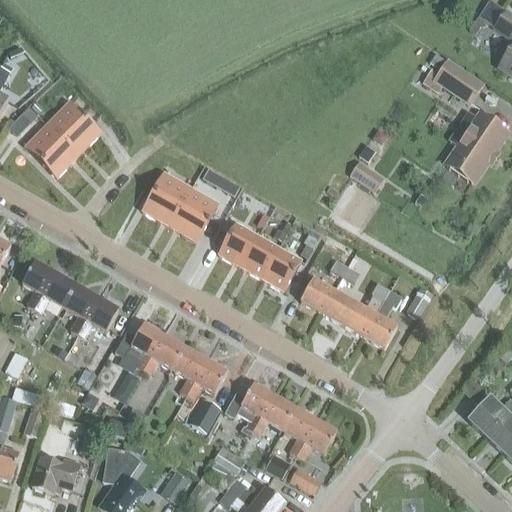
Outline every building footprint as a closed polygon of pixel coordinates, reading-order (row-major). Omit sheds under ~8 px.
[(489,4),(479,20),(484,23),(494,30),(504,14),(489,4)] [(511,18),(505,13),(491,33),(511,46),(511,18)] [(511,80),(511,48),(498,70),(511,80)] [(441,74),(446,66),(434,58),(429,66),(441,74)] [(437,96),(442,89),(469,107),(481,89),(446,66),(441,74),(439,77),(431,72),(422,86),(437,96)] [(0,116),(7,105),(0,100),(0,91),(1,90),(9,76),(0,70),(0,116)] [(71,103),(48,124),(78,156),(101,135),(71,103)] [(27,112),(22,118),(30,126),(36,120),(27,112)] [(471,186),(504,137),(479,119),(445,169),(471,186)] [(22,140),(21,141),(25,145),(55,177),(78,156),(48,124),(25,144),(22,140)] [(367,166),(375,155),(365,149),(358,160),(367,166)] [(374,196),(384,182),(359,165),(349,180),(374,196)] [(163,177),(141,215),(168,231),(190,193),(164,177),(166,173),(166,172),(163,177)] [(221,181),(207,173),(201,183),(215,191),(221,181)] [(190,193),(168,231),(195,246),(217,208),(190,193)] [(235,228),(217,259),(239,272),(257,241),(235,228)] [(257,241),(239,272),(260,284),(278,253),(257,241)] [(0,245),(0,267),(9,251),(0,245)] [(305,248),(299,258),(306,263),(312,252),(305,248)] [(278,253),(260,284),(281,297),(299,266),(278,253)] [(340,282),(347,270),(338,265),(334,263),(328,275),(340,282)] [(32,314),(53,278),(33,267),(21,289),(34,296),(26,310),(32,314)] [(347,270),(340,282),(352,289),(358,278),(347,270)] [(62,312),(75,290),(53,278),(32,314),(39,318),(47,304),(62,312)] [(320,317),(333,295),(311,283),(299,305),(320,317)] [(362,341),(388,295),(376,288),(371,298),(372,299),(364,313),(353,307),(341,329),(362,341)] [(69,335),(76,339),(97,303),(75,290),(62,312),(77,321),(69,335)] [(417,324),(432,299),(418,291),(404,315),(417,324)] [(341,329),(353,307),(333,295),(320,317),(341,329)] [(388,295),(362,341),(383,353),(396,331),(383,324),(391,309),(394,311),(399,301),(388,295)] [(76,339),(83,343),(91,328),(105,336),(117,314),(97,303),(76,339)] [(23,330),(25,320),(13,317),(10,327),(23,330)] [(138,382),(142,376),(162,340),(155,336),(157,333),(147,327),(145,330),(142,329),(135,341),(126,335),(114,356),(124,362),(126,358),(139,365),(131,378),(138,382)] [(171,374),(184,353),(162,340),(142,376),(149,380),(157,366),(171,374)] [(505,367),(511,360),(511,353),(505,347),(495,358),(505,367)] [(62,363),(66,356),(58,351),(54,358),(62,363)] [(185,401),(206,365),(184,353),(171,374),(186,383),(178,397),(185,401)] [(16,382),(26,363),(14,356),(3,376),(16,382)] [(206,365),(185,401),(192,405),(200,391),(213,398),(226,376),(206,365)] [(76,388),(87,394),(95,380),(84,374),(76,388)] [(128,397),(137,381),(127,376),(121,386),(123,394),(128,397)] [(251,437),(272,401),(264,396),(266,393),(256,387),(254,391),(252,389),(244,401),(235,396),(223,417),(232,422),(235,418),(247,426),(244,433),(251,437)] [(94,402),(87,398),(81,408),(91,414),(95,407),(94,402)] [(281,435),(294,413),(272,401),(251,437),(246,447),(254,452),(260,441),(258,440),(265,427),(281,435)] [(468,425),(486,442),(507,420),(511,413),(511,411),(509,409),(511,406),(511,405),(509,402),(499,413),(489,403),(468,425)] [(0,482),(9,485),(18,456),(1,451),(15,406),(8,403),(0,428),(0,482)] [(205,438),(219,413),(203,403),(189,428),(205,438)] [(36,442),(44,417),(30,412),(21,437),(36,442)] [(141,430),(147,420),(133,412),(127,422),(141,430)] [(295,461),(316,425),(294,413),(281,435),(295,444),(288,457),(295,461)] [(511,424),(507,420),(486,442),(503,458),(511,448),(511,424)] [(123,442),(127,430),(109,424),(105,436),(123,442)] [(316,425),(295,461),(302,465),(310,451),(323,459),(336,437),(316,425)] [(93,461),(100,439),(85,434),(79,457),(93,461)] [(140,459),(146,449),(135,441),(128,450),(140,459)] [(511,466),(511,448),(503,458),(511,466)] [(235,479),(244,464),(221,450),(212,464),(235,479)] [(98,511),(131,511),(144,495),(126,482),(138,464),(125,455),(107,453),(101,487),(114,489),(98,511)] [(59,468),(40,462),(30,492),(52,498),(55,490),(70,495),(78,469),(61,463),(59,468)] [(281,483),(290,468),(282,463),(273,478),(281,483)] [(313,500),(321,486),(296,472),(289,486),(313,500)] [(174,509),(189,486),(174,476),(159,499),(174,509)] [(249,511),(280,511),(284,508),(265,493),(256,503),(243,493),(245,491),(229,478),(221,488),(227,493),(226,494),(236,502),(237,501),(250,511),(249,511)] [(227,511),(228,511),(236,502),(226,494),(218,505),(227,511)]
